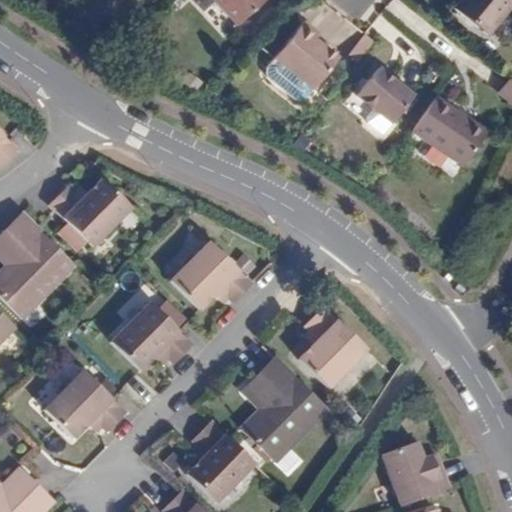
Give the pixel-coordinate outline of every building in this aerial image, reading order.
[(212,0),(236,25),(263,0),(212,0)] [(487,35),(511,3),(511,0),(457,0),(452,7),(487,35)] [(312,40),(319,32),(304,20),(273,59),(311,90),(336,58),(323,48),(312,40)] [(329,40),(319,32),(312,40),(323,48),(329,40)] [(374,42),(366,35),(350,55),(358,61),(374,42)] [(381,66),(377,71),(389,80),(411,98),(414,95),(392,77),(394,75),(381,66)] [(389,80),(377,71),(357,96),(391,124),(411,98),(389,80)] [(511,102),(511,82),(508,80),(498,91),(511,102)] [(485,131),(436,97),(411,132),(461,167),(485,131)] [(0,164),(14,150),(0,136),(0,164)] [(81,200),(73,191),(69,187),(50,206),(91,247),(130,207),(101,179),(87,194),(81,200)] [(79,186),(73,191),(81,200),(87,194),(79,186)] [(73,265),(27,221),(21,215),(3,234),(21,251),(6,266),(0,272),(0,297),(22,318),(73,265)] [(0,236),(0,260),(6,266),(21,251),(3,234),(0,236)] [(216,288),(225,297),(229,302),(249,282),(207,240),(168,280),(196,308),(210,294),(216,288)] [(219,303),(225,297),(216,288),(210,294),(219,303)] [(156,348),(165,358),(170,362),(190,343),(147,301),(108,341),(136,368),(151,354),(156,348)] [(310,372),(319,381),(325,387),(364,348),(323,308),(304,327),(308,330),(317,339),(311,346),(297,360),(310,372)] [(0,341),(13,328),(0,316),(0,341)] [(317,339),(308,330),(301,337),(311,346),(317,339)] [(160,363),(165,358),(156,348),(151,354),(160,363)] [(274,462),(325,409),(274,358),(254,378),(272,395),(258,409),(239,429),(274,462)] [(89,417),(98,426),(103,431),(123,412),(80,370),(41,410),(69,438),(84,422),(89,417)] [(316,384),(319,381),(310,372),(307,374),(316,384)] [(241,392),(258,409),(272,395),(254,378),(241,392)] [(93,432),(98,426),(89,417),(84,422),(93,432)] [(215,501),(252,463),(210,422),(193,440),(197,444),(206,453),(200,459),(186,473),(215,501)] [(398,507),(445,490),(435,463),(429,466),(426,458),(419,460),(413,443),(378,456),(398,507)] [(191,450),(200,459),(206,453),(197,444),(191,450)] [(429,466),(435,463),(432,455),(426,458),(429,466)] [(17,469),(0,486),(0,490),(12,502),(31,483),(17,469)] [(0,511),(42,511),(51,503),(31,483),(12,502),(0,490),(0,511)] [(201,511),(181,491),(163,509),(165,511),(201,511)]
